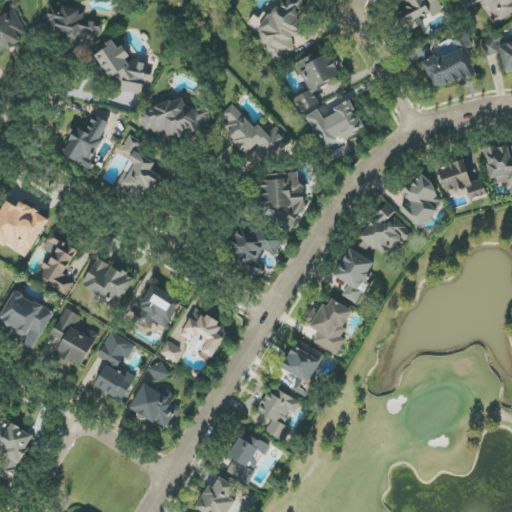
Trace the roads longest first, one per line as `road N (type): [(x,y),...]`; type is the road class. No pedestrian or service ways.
road 1 (residential): [(267,316),(170,240),(0,136),(80,421),(170,478)]
road 2 (residential): [(149,511),(370,163),(448,119),(511,104)]
road 3 (residential): [(358,0),(363,27),(417,132)]
